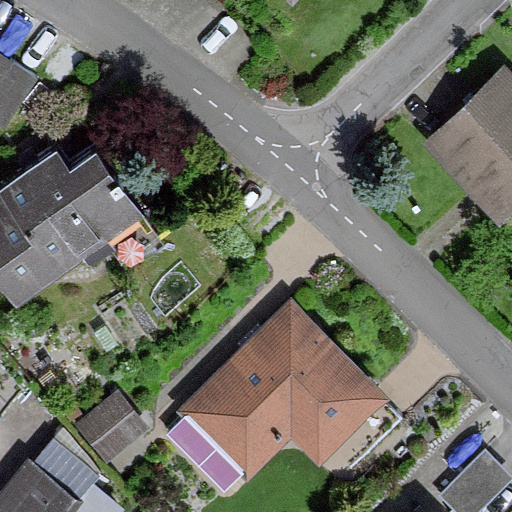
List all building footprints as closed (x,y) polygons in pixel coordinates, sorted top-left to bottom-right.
[(282,0),(298,15),(312,0),(282,0)] [(38,83),(0,57),(0,123),(8,129),(38,83)] [(422,154),(506,236),(511,229),(511,83),(501,73),(422,154)] [(148,234),(93,148),(70,162),(57,141),(0,177),(0,302),(12,321),(148,234)] [(390,406),(287,305),(179,414),(186,421),(168,438),(228,497),(244,482),(251,489),(289,449),(319,478),(390,406)] [(75,435),(110,477),(154,440),(118,398),(75,435)] [(0,510),(0,511),(78,511),(97,489),(51,450),(0,510)] [(479,511),(510,482),(485,456),(443,497),(458,511),(479,511)]
